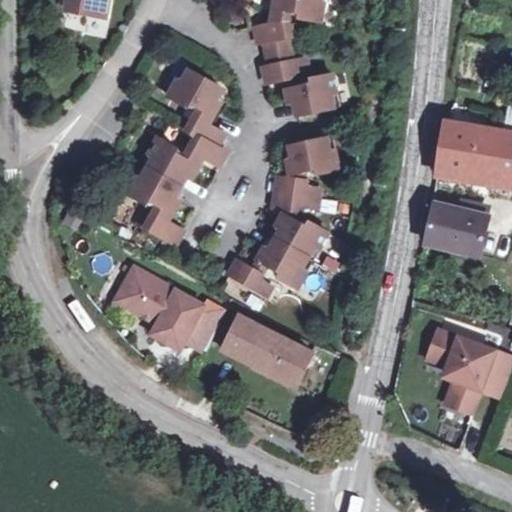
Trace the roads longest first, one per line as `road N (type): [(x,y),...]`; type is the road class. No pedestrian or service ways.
road 1 (secondary): [(437,0),(406,243),(344,504)]
road 2 (tertiary): [(344,504),(150,397),(97,354),(42,289)]
road 3 (residential): [(170,0),(233,45),(250,71),(259,110),(247,179),(219,229)]
road 4 (residential): [(42,289),(43,187),(72,121)]
road 5 (tertiary): [(42,289),(20,239),(8,137)]
road 6 (residential): [(72,121),(110,79),(155,0)]
road 7 (tertiary): [(8,137),(5,0)]
